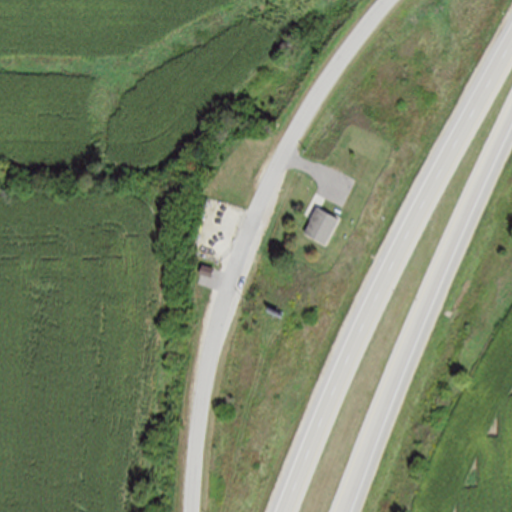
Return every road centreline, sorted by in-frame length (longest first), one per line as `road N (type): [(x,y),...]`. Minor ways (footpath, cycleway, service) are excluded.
road 1 (residential): [(188,511),(210,345),(264,196),(322,87),(387,0)]
road 2 (primary): [(511,41),(363,321),(281,511)]
road 3 (primary): [(339,511),(416,321),(511,117)]
